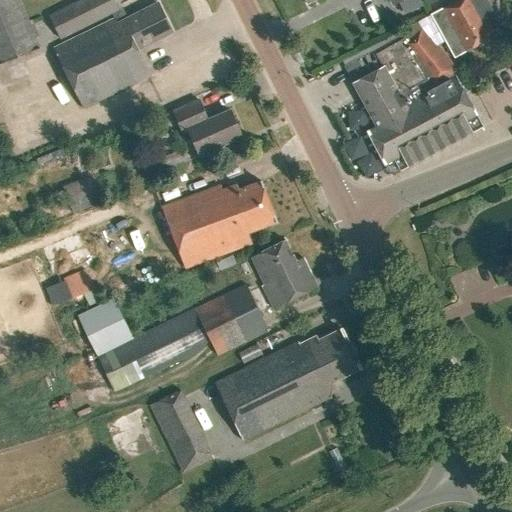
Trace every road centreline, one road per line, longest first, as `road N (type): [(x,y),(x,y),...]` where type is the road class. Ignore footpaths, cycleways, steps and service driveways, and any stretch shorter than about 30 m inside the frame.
road 1 (tertiary): [(471,473),(351,219)]
road 2 (unclassified): [(351,219),(241,0)]
road 3 (tertiary): [(511,150),(351,219)]
